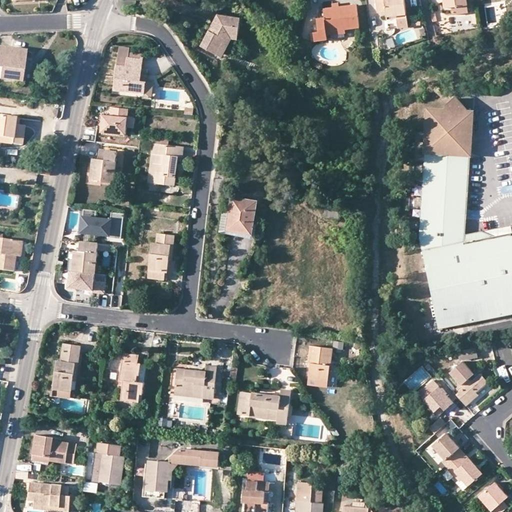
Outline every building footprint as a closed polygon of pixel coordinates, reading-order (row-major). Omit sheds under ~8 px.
[(408,29),(405,0),(376,0),(378,16),(387,15),(388,20),(397,19),(398,22),(398,30),(408,29)] [(469,12),(468,5),(452,7),(453,14),(469,12)] [(328,43),(327,39),(327,34),(346,32),(360,30),(357,8),(340,10),(333,11),(324,12),(325,21),(317,22),(319,34),(314,35),(316,45),(328,43)] [(219,15),(201,46),(216,55),(225,40),(221,38),(223,33),(239,37),(242,19),(219,15)] [(238,41),(239,37),(223,33),(221,38),(225,40),(216,55),(221,58),(233,40),(238,41)] [(141,81),(142,75),(144,60),(129,58),(130,49),(120,48),(115,90),(145,93),(146,82),(141,81)] [(30,53),(3,49),(0,67),(0,69),(5,71),(4,80),(25,84),(30,53)] [(511,313),(511,233),(458,244),(464,155),(471,156),(474,112),(468,112),(457,98),(448,105),(447,111),(429,110),(421,239),(439,328),(472,322),(511,313)] [(103,117),(100,135),(125,138),(126,131),(134,132),(135,122),(129,121),(130,112),(112,110),(111,118),(103,117)] [(0,137),(14,139),(14,145),(25,147),(28,128),(18,126),(19,119),(0,116),(0,137)] [(0,144),(13,146),(14,145),(14,139),(0,137),(0,144)] [(156,137),(155,145),(169,147),(170,139),(156,137)] [(158,166),(156,186),(175,188),(179,159),(183,160),(184,149),(169,147),(155,145),(154,145),(151,165),(158,166)] [(97,171),(93,170),(91,182),(114,185),(118,154),(100,152),(99,162),(98,162),(97,171)] [(511,224),(466,234),(471,156),(464,155),(458,244),(511,233),(511,224)] [(149,185),(156,186),(158,166),(151,165),(149,185)] [(262,169),(251,166),(239,189),(245,193),(251,183),(259,183),(262,169)] [(511,180),(500,181),(500,192),(511,191),(511,180)] [(230,210),(227,231),(252,234),(257,202),(232,198),(230,210)] [(340,206),(327,204),(325,216),(338,218),(340,206)] [(227,233),(227,231),(230,210),(223,208),(219,232),(227,233)] [(121,241),(124,216),(110,214),(110,220),(96,219),(97,213),(82,211),(79,236),(121,241)] [(171,258),(174,259),(176,238),(158,236),(157,245),(153,244),(148,280),(165,282),(166,275),(169,275),(171,258)] [(23,241),(0,238),(0,268),(14,270),(16,256),(21,257),(23,241)] [(76,253),(74,274),(97,276),(100,246),(82,244),(81,254),(76,253)] [(74,274),(76,253),(70,252),(68,273),(70,273),(74,274)] [(74,274),(70,273),(69,287),(93,290),(93,295),(106,296),(107,285),(96,284),(97,276),(74,274)] [(117,334),(109,333),(108,342),(116,342),(117,334)] [(82,347),(64,344),(61,361),(58,361),(52,395),(72,398),(74,381),(76,381),(82,347)] [(477,355),(475,346),(457,350),(459,359),(477,355)] [(334,351),(312,348),(309,366),(312,366),(310,380),(329,383),(334,351)] [(140,378),(142,366),(142,365),(139,365),(140,357),(124,355),(120,382),(124,383),(121,401),(140,404),(141,396),(143,397),(145,384),(137,383),(138,378),(140,378)] [(468,396),(475,390),(486,381),(479,372),(472,378),(470,375),(473,372),(462,360),(449,371),(462,386),(455,392),(465,404),(471,399),(468,396)] [(148,367),(142,366),(140,378),(138,378),(137,383),(145,384),(148,367)] [(204,394),(204,400),(214,401),(218,369),(206,367),(206,373),(178,370),(176,387),(195,390),(195,393),(204,394)] [(441,385),(440,387),(432,378),(417,391),(434,410),(440,404),(444,408),(452,401),(446,394),(447,392),(441,385)] [(329,383),(310,380),(309,387),(328,390),(329,383)] [(203,404),(204,400),(204,394),(195,393),(195,390),(176,387),(174,401),(203,404)] [(478,394),(475,390),(468,396),(471,399),(478,394)] [(278,417),(277,422),(277,425),(287,426),(292,393),(281,391),(280,398),(242,393),(238,416),(250,418),(251,413),(278,417)] [(440,404),(434,410),(437,414),(444,408),(440,404)] [(250,418),(277,422),(278,417),(251,413),(250,418)] [(440,417),(429,427),(434,432),(445,422),(440,417)] [(158,429),(172,429),(173,421),(159,420),(158,429)] [(443,458),(440,460),(445,466),(459,455),(453,449),(458,445),(445,430),(430,443),(437,450),(443,458)] [(133,443),(134,435),(125,434),(124,441),(133,443)] [(52,458),(51,461),(74,465),(78,444),(55,441),(56,438),(37,435),(34,455),(52,458)] [(95,451),(91,481),(102,483),(102,482),(121,485),(126,456),(122,456),(123,446),(99,442),(97,451),(95,451)] [(434,453),(440,460),(443,458),(437,450),(434,453)] [(180,451),(171,459),(178,465),(218,469),(220,455),(180,451)] [(51,463),(51,461),(52,458),(34,455),(33,460),(51,463)] [(453,469),(460,477),(466,484),(480,472),(467,457),(463,460),(459,455),(445,466),(450,472),(453,469)] [(174,475),(178,465),(171,459),(170,464),(170,483),(173,484),(174,475)] [(147,492),(165,494),(168,493),(170,483),(170,464),(149,462),(149,466),(147,492)] [(164,501),(165,494),(147,492),(149,466),(145,465),(143,498),(164,501)] [(457,480),(460,477),(453,469),(450,472),(457,480)] [(247,481),(263,482),(264,474),(248,473),(247,481)] [(493,479),(476,494),(491,511),(500,511),(507,506),(503,501),(507,497),(493,479)] [(263,482),(247,481),(247,489),(244,489),(243,503),(246,503),(245,511),(251,511),(268,511),(269,502),(265,502),(266,490),(263,490),(263,482)] [(61,507),(61,511),(70,511),(72,496),(70,496),(71,487),(64,486),(64,485),(54,484),(54,486),(31,483),(29,501),(35,501),(34,505),(61,507)] [(84,483),(83,494),(98,495),(98,484),(84,483)] [(302,502),(300,511),(323,511),(324,504),(323,503),(324,485),(299,483),(297,502),(302,502)] [(175,509),(182,510),(183,501),(175,501),(175,509)]
